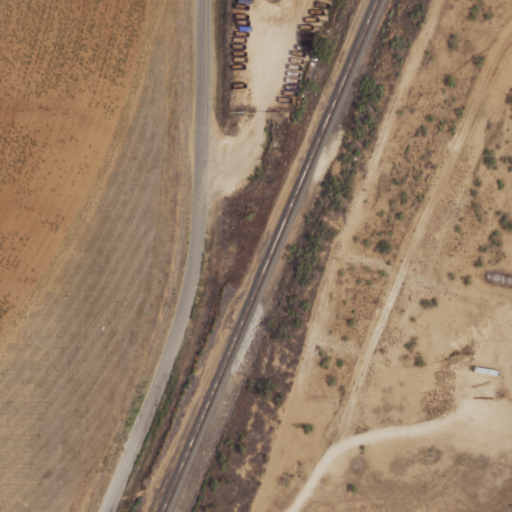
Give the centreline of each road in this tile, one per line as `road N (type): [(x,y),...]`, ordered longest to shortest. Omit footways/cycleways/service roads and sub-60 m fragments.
road 1 (track): [(252,510),(436,0)]
road 2 (residential): [(203,0),(203,185),(186,288),(103,511)]
road 3 (track): [(330,454),(446,163),(511,28)]
